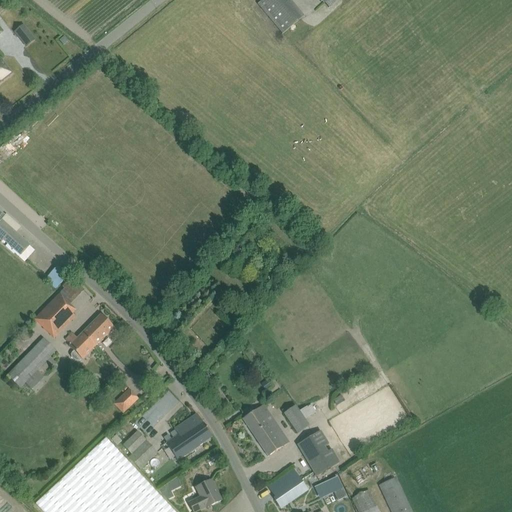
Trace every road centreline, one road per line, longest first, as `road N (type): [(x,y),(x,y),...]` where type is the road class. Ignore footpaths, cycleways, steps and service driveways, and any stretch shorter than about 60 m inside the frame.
road 1 (unclassified): [(260,511),(181,378),(0,196)]
road 2 (unclassified): [(156,0),(0,124)]
